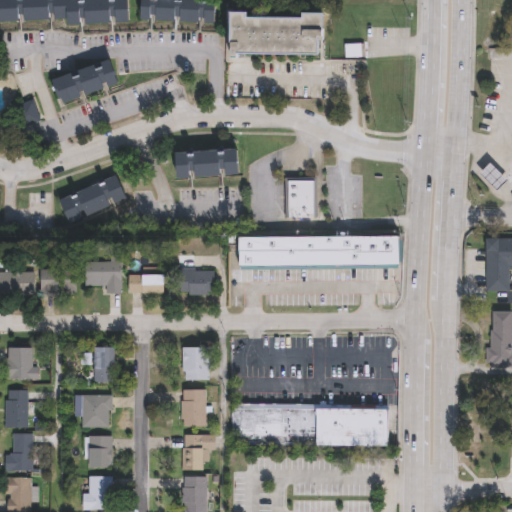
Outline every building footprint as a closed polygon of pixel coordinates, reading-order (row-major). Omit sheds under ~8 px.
[(130,0),(131,24),(69,26),(69,21),(0,23),(0,0),(130,0)] [(143,21),(143,0),(217,0),(217,25),(143,21)] [(243,16),(298,16),(298,11),(324,11),(324,53),(227,54),(227,11),(243,10),(243,16)] [(54,80),(113,62),(120,87),(61,104),(54,80)] [(42,122),(24,129),(16,108),(34,101),(42,122)] [(179,179),(178,153),(240,151),(241,177),(179,179)] [(494,189),(476,171),(488,160),(505,178),(494,189)] [(70,224),(61,200),(119,178),(128,202),(70,224)] [(317,180),(317,220),(286,220),(286,180),(317,180)] [(236,236),(396,234),(397,264),(236,265),(236,236)] [(487,292),(487,248),(511,248),(511,266),(511,292),(487,292)] [(123,295),(108,295),(108,287),(87,287),(87,263),(124,263),(123,295)] [(42,271),(78,271),(78,296),(42,296),(42,271)] [(214,296),(179,296),(179,271),(214,271),(214,296)] [(37,296),(0,296),(0,273),(37,273),(37,296)] [(166,277),(166,295),(131,295),(131,277),(166,277)] [(511,313),(511,368),(487,368),(487,349),(493,349),(493,313),(511,313)] [(33,367),(38,367),(38,380),(8,380),(8,348),(33,348),(33,367)] [(95,348),(115,348),(115,382),(95,382),(95,348)] [(208,348),(208,380),(184,380),(184,348),(208,348)] [(6,428),(6,390),(28,390),(28,428),(6,428)] [(206,390),(206,428),(182,428),(182,390),(206,390)] [(112,395),(112,428),(83,428),(83,395),(112,395)] [(386,402),(387,445),(234,447),(234,404),(386,402)] [(6,454),(14,454),(14,434),(33,434),(33,472),(6,472),(6,454)] [(204,471),(183,471),(184,434),(217,435),(216,450),(204,449),(204,471)] [(112,468),(88,468),(88,436),(112,436),(112,468)] [(113,510),(84,510),(84,494),(89,494),(89,477),(113,477),(113,510)] [(186,510),(186,477),(208,477),(208,510),(186,510)] [(32,510),(6,510),(6,478),(32,478),(32,510)]
